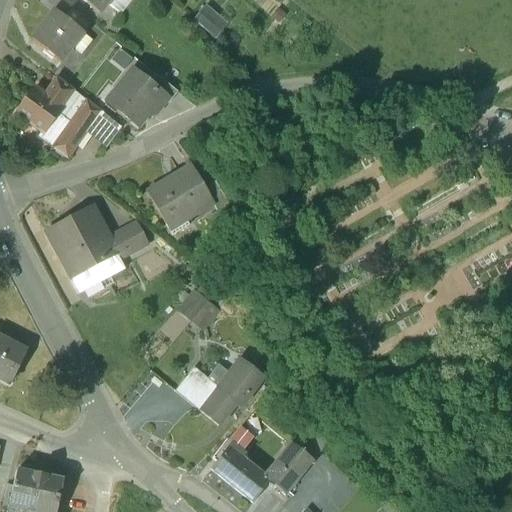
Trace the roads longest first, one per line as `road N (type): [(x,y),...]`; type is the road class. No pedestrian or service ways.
road 1 (residential): [(0,203),(253,94),(316,84),(382,87),(511,115)]
road 2 (residential): [(0,215),(107,449)]
